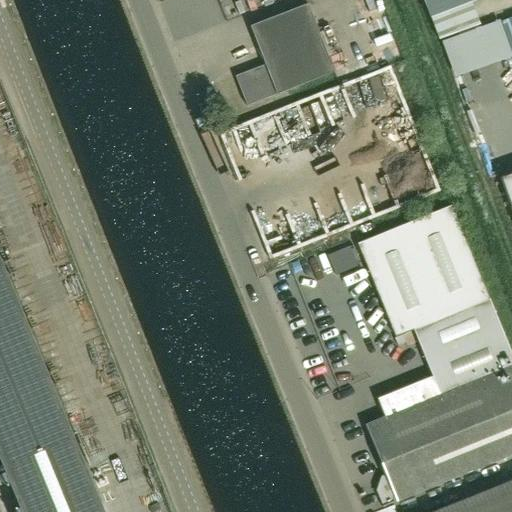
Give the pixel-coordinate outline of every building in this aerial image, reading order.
[(423,0),(430,18),(477,0),(423,0)] [(308,4),(250,27),(265,65),(235,77),(247,107),(334,73),(308,4)] [(511,211),(511,174),(500,178),(511,211)] [(413,330),(432,377),(377,399),(384,417),(365,425),(385,474),(380,476),(375,490),(382,507),(511,454),(511,355),(489,299),(450,205),(356,243),(394,337),(413,330)] [(0,461),(20,511),(103,511),(0,262),(0,461)] [(511,511),(511,480),(433,511),(511,511)]
